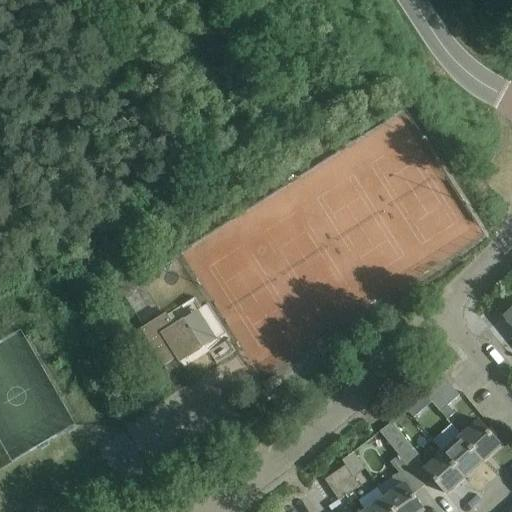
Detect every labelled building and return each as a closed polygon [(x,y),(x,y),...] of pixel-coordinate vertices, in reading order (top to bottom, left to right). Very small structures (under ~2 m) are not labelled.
[(511,325),(511,294),(498,306),(506,315),(504,317),(511,325)] [(142,330),(155,349),(165,366),(177,358),(180,363),(203,349),(184,320),(174,326),(167,314),(142,330)] [(488,329),(501,346),(511,338),(511,328),(504,318),(488,329)] [(281,386),(275,376),(263,384),(269,393),(281,386)] [(443,377),(424,394),(406,410),(415,419),(432,403),(433,404),(452,387),(443,377)] [(455,414),(448,407),(460,396),(452,387),(433,404),(448,420),(455,414)] [(462,438),(484,462),(502,446),(480,422),(462,438)] [(380,432),(400,456),(425,487),(434,480),(447,495),(467,477),(445,453),(426,470),(418,460),(421,458),(392,423),(380,432)] [(450,423),(431,440),(440,451),(460,433),(450,423)] [(445,453),(467,477),(484,462),(462,438),(445,453)] [(325,480),(332,490),(353,476),(354,478),(365,470),(355,453),(343,461),(346,466),(325,480)] [(387,499),(396,511),(424,511),(425,511),(414,495),(425,487),(400,456),(392,463),(400,474),(379,488),(387,499)] [(332,490),(339,500),(340,501),(341,501),(360,487),(354,478),(353,476),(332,490)] [(369,511),(396,511),(387,499),(369,511)]
